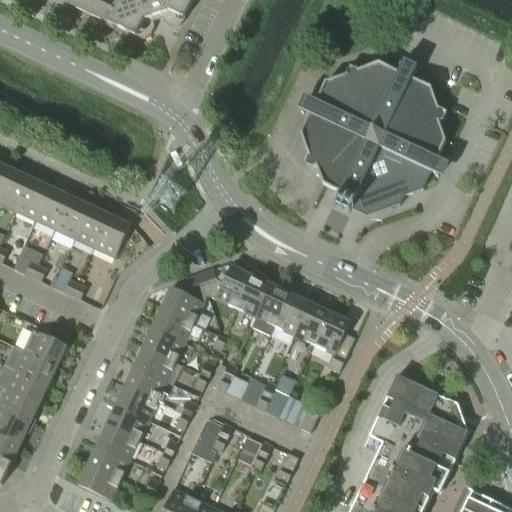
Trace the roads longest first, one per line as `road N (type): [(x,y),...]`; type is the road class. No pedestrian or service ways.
road 1 (tertiary): [(445,328),(273,241),(227,201)]
road 2 (residential): [(330,511),(373,391),(445,328)]
road 3 (residential): [(109,328),(28,505)]
road 4 (tertiary): [(0,30),(172,116)]
road 5 (residential): [(227,201),(125,291),(109,328)]
road 6 (residential): [(471,349),(503,284),(492,242),(511,199)]
road 7 (residential): [(172,116),(232,0)]
road 8 (residential): [(109,328),(0,277)]
